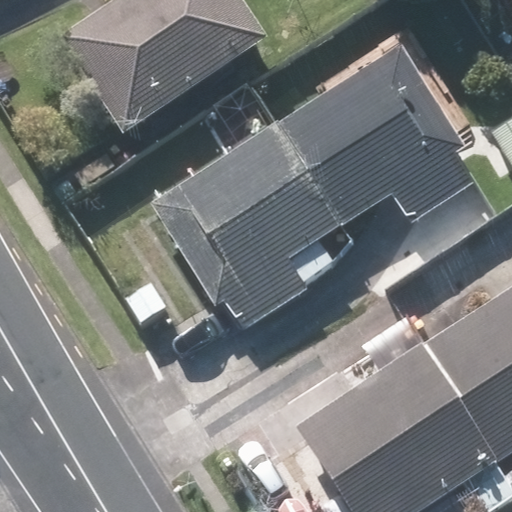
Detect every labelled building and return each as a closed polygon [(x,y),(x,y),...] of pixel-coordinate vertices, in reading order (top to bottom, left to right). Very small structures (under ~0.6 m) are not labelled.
[(120,141),(260,48),(228,0),(126,0),(57,46),(120,141)] [(511,0),(501,0),(511,17),(511,0)] [(413,241),(362,274),(381,304),(504,225),(393,52),(148,210),(214,313),(233,343),(307,295),(303,288),(350,257),(338,237),(389,204),(413,241)] [(511,120),(480,144),(511,189),(511,120)] [(423,511),(511,457),(511,296),(293,432),(342,511),(423,511)]
